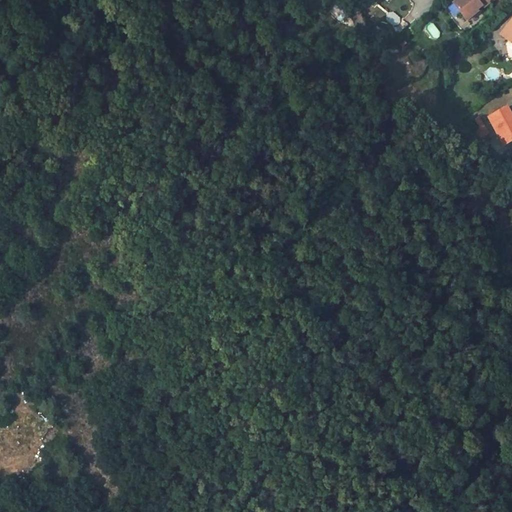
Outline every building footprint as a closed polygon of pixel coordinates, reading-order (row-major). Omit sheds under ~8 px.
[(455,0),(454,1),(466,19),(479,9),(478,8),(488,0),(455,0)] [(390,11),(385,18),(396,25),(401,18),(390,11)] [(423,29),(432,40),(441,33),(432,21),(423,29)] [(511,23),(502,36),(511,45),(511,23)] [(511,140),(511,119),(507,109),(489,117),(503,145),(511,140)] [(479,138),(487,134),(482,125),(474,130),(479,138)]
